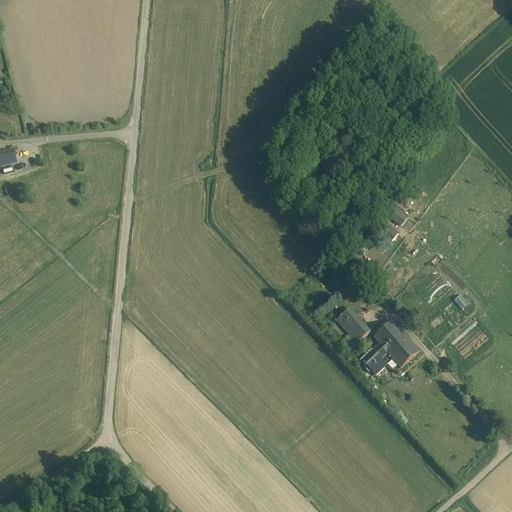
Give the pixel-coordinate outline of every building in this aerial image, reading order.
[(301,151),(288,140),(282,148),(295,159),(301,151)] [(14,151),(0,154),(0,167),(17,164),(14,151)] [(22,165),(10,170),(12,174),(24,170),(22,165)] [(408,220),(389,204),(382,212),(401,227),(408,220)] [(380,220),(372,229),(381,236),(390,245),(398,236),(380,220)] [(372,229),(355,249),(363,256),(381,236),(372,229)] [(369,269),(354,256),(348,263),(363,276),(369,269)] [(370,334),(350,311),(337,322),(357,345),(370,334)] [(393,324),(375,340),(380,346),(388,355),(401,369),(419,354),(393,324)] [(380,346),(363,363),(374,376),(381,370),(377,365),(388,355),(380,346)]
